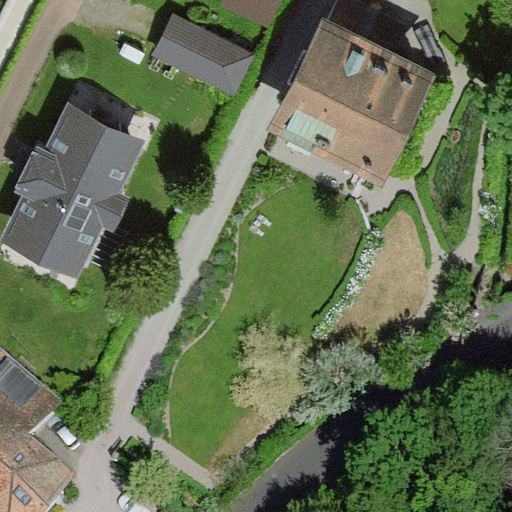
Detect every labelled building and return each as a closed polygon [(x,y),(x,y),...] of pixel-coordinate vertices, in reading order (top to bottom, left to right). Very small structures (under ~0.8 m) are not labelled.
[(244,0),(283,12),(286,0),(244,0)] [(434,60),(328,8),(280,105),(387,158),(434,60)] [(175,13),(153,54),(235,97),(256,56),(175,13)] [(90,256),(141,148),(67,113),(16,219),(90,256)] [(0,418),(32,449),(63,412),(0,356),(0,418)] [(49,511),(72,485),(32,449),(0,418),(0,511),(49,511)]
